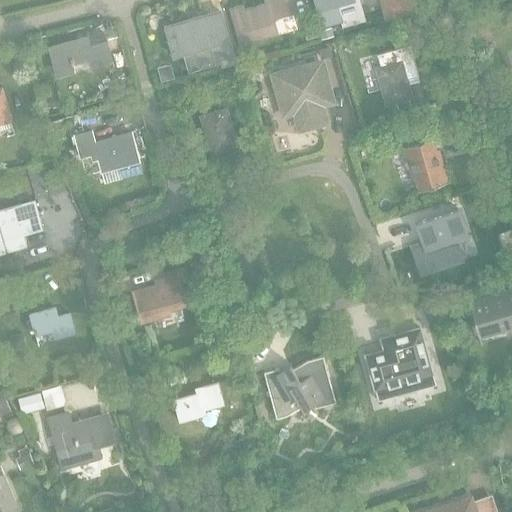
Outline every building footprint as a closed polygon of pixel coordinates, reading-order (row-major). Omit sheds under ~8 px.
[(274,19),(292,13),(288,0),(263,0),(264,3),(244,8),(243,3),(228,7),(238,45),(278,34),(274,19)] [(316,0),(324,26),(343,21),(339,5),(356,0),(316,0)] [(221,60),(222,64),(233,61),(218,11),(165,27),(173,55),(195,49),(200,66),(221,60)] [(53,68),(88,59),(91,66),(110,61),(105,41),(93,46),(91,36),(47,48),(53,68)] [(379,65),(375,66),(385,103),(395,100),(397,108),(409,104),(407,97),(410,96),(405,77),(416,74),(416,75),(417,75),(409,45),(376,54),(376,55),(379,65)] [(320,62),(273,75),(284,114),(297,111),(302,128),(324,121),(318,97),(328,94),(320,62)] [(172,77),(170,69),(165,65),(156,68),(160,80),(172,77)] [(209,155),(238,147),(226,107),(209,111),(208,107),(198,110),(200,114),(198,115),(209,155)] [(371,138),(384,133),(380,121),(367,126),(371,138)] [(397,134),(399,141),(413,137),(411,130),(397,134)] [(90,131),(74,135),(80,157),(91,154),(93,161),(98,160),(99,164),(101,171),(119,167),(138,161),(133,144),(130,134),(119,137),(94,144),(90,131)] [(433,138),(401,147),(401,148),(403,148),(411,175),(413,174),(417,189),(416,190),(416,191),(448,182),(448,181),(446,181),(437,150),(435,151),(432,140),(433,139),(433,138)] [(0,252),(26,245),(23,233),(41,228),(36,211),(23,214),(20,205),(0,210),(0,252)] [(426,244),(412,248),(419,271),(438,265),(437,261),(459,253),(453,237),(457,235),(458,238),(466,236),(457,208),(415,222),(421,238),(424,237),(426,244)] [(132,291),(140,321),(152,318),(151,314),(184,305),(178,283),(184,282),(182,272),(160,278),(162,283),(132,291)] [(468,299),(467,300),(476,331),(508,321),(511,333),(511,332),(511,287),(468,301),(468,299)] [(68,313),(57,316),(54,307),(28,315),(31,324),(26,325),(27,331),(32,330),(34,334),(51,329),(53,336),(73,331),(68,313)] [(396,346),(364,355),(374,390),(431,374),(419,327),(393,335),(396,346)] [(327,403),(348,398),(335,352),(320,356),(305,364),(305,365),(302,366),(294,369),(291,363),(276,368),(288,414),(298,411),(316,401),(325,398),(327,403)] [(173,402),(178,421),(203,414),(202,409),(222,404),(219,393),(225,391),(222,382),(194,390),(196,395),(173,402)] [(17,398),(21,414),(43,408),(39,393),(17,398)] [(94,417),(70,423),(67,412),(47,417),(61,467),(98,457),(95,445),(114,440),(109,422),(97,426),(94,417)] [(15,457),(20,469),(33,463),(26,447),(17,451),(19,456),(15,457)] [(0,511),(8,511),(18,508),(0,466),(0,511)] [(497,511),(491,494),(471,500),(470,497),(441,506),(442,509),(434,511),(433,511),(433,509),(423,511),(497,511)]
